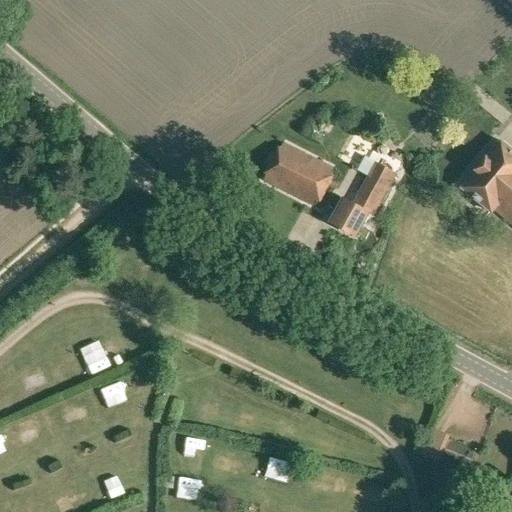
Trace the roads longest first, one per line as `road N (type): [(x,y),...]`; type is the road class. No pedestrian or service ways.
road 1 (tertiary): [(166,191),(208,225),(511,388)]
road 2 (tertiary): [(166,191),(0,53)]
road 3 (track): [(136,167),(0,288)]
